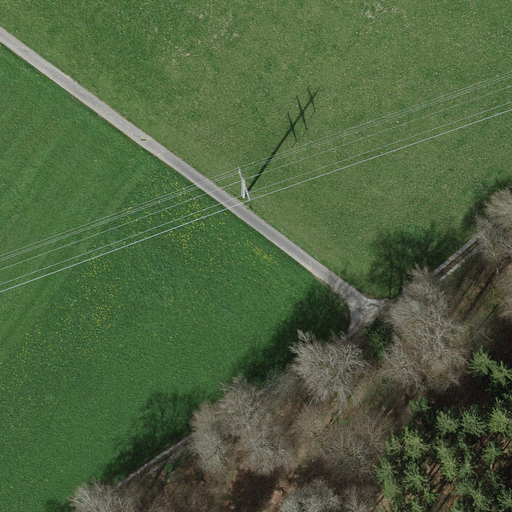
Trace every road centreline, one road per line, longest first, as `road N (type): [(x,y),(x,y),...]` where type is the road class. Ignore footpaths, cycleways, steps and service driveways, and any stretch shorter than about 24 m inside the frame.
road 1 (track): [(90,511),(151,463),(376,324),(511,222)]
road 2 (track): [(376,324),(238,209),(0,36)]
